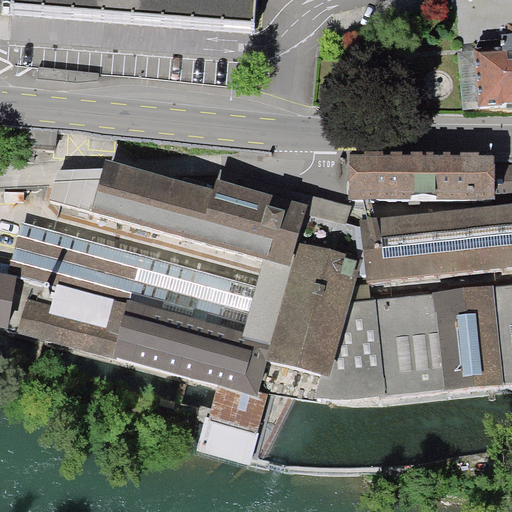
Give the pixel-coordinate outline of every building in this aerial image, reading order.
[(14,0),(14,12),(254,29),(256,0),(14,0)] [(475,49),(479,105),(511,103),(511,22),(507,23),(508,35),(502,35),(503,48),(475,49)] [(480,155),(351,155),(350,203),(495,204),(511,202),(511,165),(495,167),(496,162),(480,161),(480,155)] [(10,267),(8,277),(19,279),(7,335),(218,391),(257,402),(259,396),(256,394),(316,402),(321,382),(330,384),(361,264),(348,261),(298,249),(310,209),(216,182),(213,192),(105,164),(103,172),(58,174),(47,216),(43,230),(21,225),(10,267)] [(361,264),(330,384),(321,382),(316,402),(351,403),(511,386),(511,208),(347,226),(348,261),(361,264)] [(0,265),(0,333),(7,335),(19,279),(8,277),(10,267),(0,265)] [(251,467),(252,464),(253,459),(270,399),(259,396),(257,402),(218,391),(215,400),(212,411),(201,408),(197,421),(206,424),(198,453),(251,467)]
